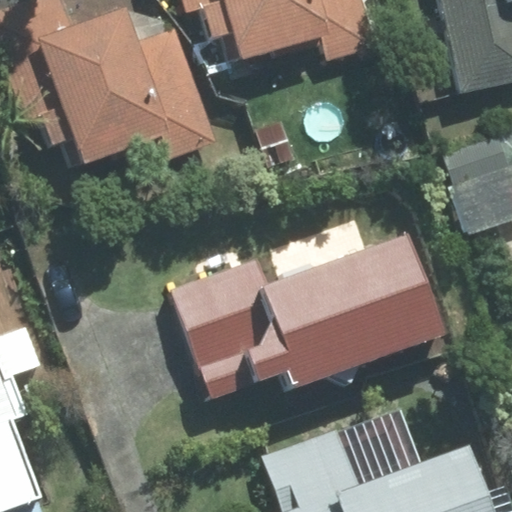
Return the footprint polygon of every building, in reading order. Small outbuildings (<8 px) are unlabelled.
[(47,0),(46,0),(0,16),(0,94),(12,129),(23,126),(41,119),(53,153),(62,177),(147,147),(155,169),(209,150),(167,32),(115,51),(105,22),(60,37),(47,0)] [(165,0),(172,23),(182,20),(201,14),(210,47),(218,74),(308,50),(313,71),(367,56),(351,0),(165,0)] [(511,0),(424,0),(448,105),(511,90),(511,0)] [(201,14),(182,20),(191,52),(210,47),(201,14)] [(41,119),(23,126),(35,159),(53,153),(41,119)] [(494,141),(427,162),(438,196),(504,175),(494,141)] [(511,227),(511,199),(504,175),(438,196),(454,246),(511,227)] [(245,271),(157,301),(195,410),(232,397),(232,399),(265,388),(270,404),(423,351),(388,250),(254,297),(245,271)] [(0,511),(19,511),(0,454),(0,432),(10,429),(0,399),(0,511)] [(323,438),(247,464),(263,511),(468,511),(451,460),(343,496),(323,438)]
